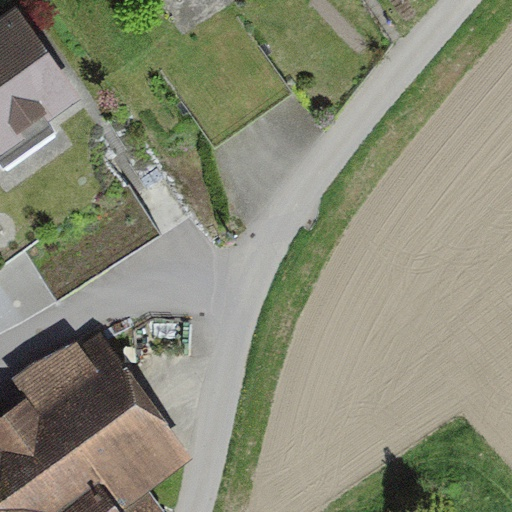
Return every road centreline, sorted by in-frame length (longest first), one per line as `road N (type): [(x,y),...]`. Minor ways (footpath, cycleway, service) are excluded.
road 1 (residential): [(248,292),(283,217),(461,0)]
road 2 (residential): [(0,357),(165,280),(248,292)]
road 3 (residential): [(195,511),(248,292)]
